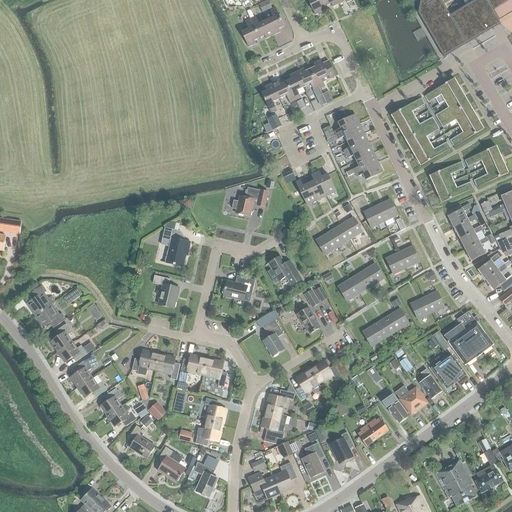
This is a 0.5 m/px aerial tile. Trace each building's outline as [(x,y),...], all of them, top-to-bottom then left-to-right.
[(263,13),(272,8),(268,0),(259,5),(263,13)] [(321,9),(326,6),(322,0),(308,0),(308,1),(315,16),(322,12),(321,9)] [(511,0),(421,0),(419,14),(424,23),(425,23),(429,30),(428,30),(431,34),(435,40),(434,41),(439,49),(439,48),(443,55),(444,57),(454,52),(453,50),(475,37),(477,39),(480,37),(482,35),(481,34),(497,25),(498,26),(501,24),(498,19),(506,14),(511,10),(511,0)] [(266,21),(273,36),(280,32),(279,29),(284,27),(275,7),(269,10),(273,17),(266,21)] [(501,24),(511,41),(511,23),(506,14),(498,19),(501,24)] [(273,36),(266,21),(259,24),(255,17),(254,17),(250,19),(259,38),(264,36),(266,39),(273,36)] [(254,41),(259,38),(250,19),(245,22),(248,29),(241,33),(249,48),(256,44),(254,41)] [(315,68),(310,70),(319,89),(325,86),(323,83),(336,76),(329,61),(323,63),(321,60),(313,64),(315,68)] [(319,89),(310,70),(305,73),(304,69),(296,73),(304,87),(310,84),(314,92),(319,89)] [(297,91),(304,87),(296,73),(289,76),(291,80),(286,82),(295,101),(300,98),(297,91)] [(445,101),(461,92),(454,79),(424,96),(428,103),(427,101),(433,98),(434,99),(441,95),(445,101)] [(295,101),(286,82),(281,84),(279,81),(272,84),(279,99),(286,96),(290,103),(295,101)] [(272,103),(279,99),(272,84),(265,88),(266,91),(261,93),(270,113),(276,110),(272,103)] [(469,104),(461,92),(445,101),(448,108),(441,112),(442,114),(437,117),(436,115),(435,116),(439,122),(469,104)] [(322,95),(316,97),(320,105),(325,102),(322,95)] [(391,115),(399,128),(415,119),(411,112),(419,108),(418,106),(423,103),(424,105),(425,105),(421,98),(391,115)] [(306,107),(302,100),(296,102),(300,110),(306,107)] [(456,120),(459,126),(476,117),(469,104),(439,122),(442,128),(443,127),(442,126),(447,122),(448,124),(456,120)] [(291,122),(296,120),(292,112),(287,114),(291,122)] [(336,136),(359,125),(355,115),(338,123),(341,129),(334,132),(336,136)] [(276,116),(269,119),(274,130),(281,126),(276,116)] [(406,141),(436,123),(432,117),(432,118),(433,119),(427,123),(426,121),(419,125),(415,119),(399,128),(406,141)] [(476,117),(459,126),(463,133),(456,137),(457,139),(451,142),(450,140),(450,141),(453,147),(483,130),(476,117)] [(413,153),(430,144),(426,137),(433,133),(432,131),(438,128),(439,130),(436,123),(406,141),(413,153)] [(347,142),(364,134),(359,125),(336,136),(338,140),(345,137),(347,142)] [(332,137),(335,136),(330,126),(322,130),(327,140),(332,137)] [(345,155),(369,144),(364,134),(347,142),(350,148),(344,151),(345,155)] [(327,140),(329,144),(338,140),(336,136),(327,140)] [(430,144),(413,153),(421,166),(450,149),(447,142),(446,143),(447,144),(442,148),(441,146),(433,150),(430,144)] [(356,161),(373,153),(369,144),(345,155),(347,159),(354,156),(356,161)] [(485,168),(502,160),(496,147),(464,160),(467,167),(468,167),(467,165),(473,163),(474,164),(482,161),(485,168)] [(347,177),(355,174),(378,163),(373,153),(356,161),(359,167),(345,173),(347,177)] [(502,160),(485,168),(488,175),(480,178),(481,180),(475,182),(474,181),(473,181),(476,188),(508,174),(502,160)] [(430,176),(436,189),(453,182),(450,175),(458,172),(457,170),(463,167),(464,169),(461,162),(430,176)] [(378,163),(355,174),(356,178),(363,175),(366,181),(382,173),(378,163)] [(291,170),(282,174),(285,179),(293,175),(291,170)] [(315,173),(326,196),(336,192),(328,175),(322,178),(319,171),(315,173)] [(317,201),(326,196),(315,173),(311,175),(314,182),(309,184),(317,201)] [(317,201),(309,184),(303,187),(300,180),(296,182),(299,189),(298,189),(307,206),(317,201)] [(273,190),(274,183),(267,181),(266,188),(273,190)] [(453,182),(436,189),(442,203),(473,189),(470,182),(470,184),(465,187),(464,185),(456,188),(453,182)] [(265,208),(268,193),(248,188),(246,198),(240,197),(239,202),(234,201),(232,209),(237,210),(236,214),(249,217),(252,204),(257,205),(256,206),(265,208)] [(507,208),(511,206),(511,192),(502,197),(505,204),(500,206),(501,208),(502,210),(507,208)] [(377,206),(384,222),(398,216),(390,200),(377,206)] [(484,214),(492,210),(488,201),(480,205),(484,214)] [(346,214),(352,210),(349,204),(343,208),(346,214)] [(468,221),(467,219),(463,212),(471,208),(469,204),(461,208),(461,210),(450,216),(448,217),(454,228),(468,221)] [(461,208),(459,205),(447,211),(450,216),(461,210),(461,208)] [(371,228),(384,222),(377,206),(364,213),(371,228)] [(480,226),(485,224),(480,213),(473,216),(467,219),(468,221),(454,228),(460,239),(473,232),(473,230),(469,223),(477,219),(480,226)] [(340,225),(350,240),(362,233),(353,218),(340,225)] [(0,219),(0,222),(0,231),(20,234),(21,222),(0,219)] [(479,243),(478,241),(475,234),(488,227),(486,224),(485,224),(480,226),(473,230),(473,232),(460,239),(465,250),(479,243)] [(338,248),(350,240),(340,225),(328,233),(338,248)] [(188,252),(190,243),(179,240),(181,232),(165,228),(161,245),(169,247),(166,263),(183,267),(187,252),(188,252)] [(325,256),(338,248),(328,233),(316,241),(325,256)] [(309,237),(304,240),(307,246),(312,244),(309,237)] [(479,243),(465,250),(471,261),(485,254),(481,245),(488,241),(486,237),(478,241),(479,243)] [(498,243),(502,253),(511,250),(506,239),(498,243)] [(399,253),(407,269),(420,262),(412,246),(399,253)] [(393,275),(407,269),(399,253),(386,259),(393,275)] [(498,271),(497,270),(492,263),(499,258),(497,254),(489,260),(490,261),(478,270),(486,281),(498,271)] [(285,264),(280,257),(268,264),(271,270),(267,272),(275,284),(287,276),(293,286),(302,280),(290,261),(285,264)] [(498,271),(486,281),(493,291),(499,286),(504,292),(511,285),(511,278),(511,277),(506,281),(500,273),(511,265),(508,261),(497,270),(498,271)] [(362,272),(372,287),(384,279),(375,264),(362,272)] [(359,294),(372,287),(362,272),(350,279),(359,294)] [(432,272),(427,275),(430,281),(431,281),(436,278),(432,272)] [(326,283),(333,279),(330,273),(323,277),(326,283)] [(173,309),(178,288),(168,286),(170,280),(154,276),(153,283),(163,286),(159,305),(173,309)] [(252,294),(255,280),(242,277),(240,285),(227,282),(223,298),(224,296),(244,301),(246,293),(252,294)] [(347,302),(359,294),(350,279),(338,287),(347,302)] [(51,305),(52,305),(56,302),(52,297),(48,299),(43,293),(46,292),(42,286),(30,294),(34,299),(27,304),(35,316),(51,305)] [(321,303),(328,299),(321,287),(314,291),(321,303)] [(68,305),(82,295),(78,289),(64,299),(68,305)] [(511,290),(499,299),(505,306),(510,302),(511,303),(511,290)] [(312,308),(319,304),(311,291),(304,295),(312,308)] [(423,298),(431,314),(444,308),(437,292),(423,298)] [(418,320),(431,314),(423,298),(410,304),(418,320)] [(398,299),(391,303),(394,308),(401,304),(398,299)] [(59,316),(52,305),(51,305),(35,316),(43,328),(50,323),(54,328),(65,320),(62,314),(59,316)] [(92,314),(98,310),(94,305),(88,309),(92,314)] [(319,328),(315,321),(316,320),(309,308),(297,315),(305,328),(306,327),(310,334),(319,328)] [(387,317),(396,332),(409,325),(400,309),(387,317)] [(477,324),(468,312),(457,320),(460,325),(444,337),(448,342),(447,343),(448,344),(449,343),(449,344),(465,366),(477,357),(477,358),(481,355),(481,354),(493,346),(477,323),(477,324)] [(384,340),(396,332),(387,317),(375,325),(384,340)] [(273,357),(284,350),(277,338),(283,334),(274,319),(262,327),(269,338),(263,341),(273,357)] [(105,320),(99,324),(98,325),(98,326),(98,327),(99,328),(100,329),(103,329),(109,326),(105,320)] [(58,352),(72,343),(67,336),(72,333),(66,324),(55,332),(58,337),(51,342),(58,352)] [(372,347),(384,340),(375,325),(362,332),(372,347)] [(444,351),(450,347),(439,332),(433,336),(444,351)] [(433,348),(439,344),(434,338),(428,342),(433,348)] [(72,343),(58,352),(65,363),(72,357),(76,362),(87,354),(81,346),(76,349),(72,343)] [(398,358),(404,354),(400,349),(395,353),(398,358)] [(155,371),(159,354),(143,351),(140,360),(134,359),(132,371),(138,372),(137,374),(146,376),(147,369),(155,371)] [(159,354),(155,371),(163,373),(171,375),(170,379),(176,381),(180,364),(174,363),(175,358),(159,354)] [(78,388),(92,379),(87,372),(99,364),(93,355),(75,368),(78,373),(71,378),(78,388)] [(203,375),(207,359),(191,355),(188,365),(187,366),(182,365),(178,381),(186,383),(188,373),(195,374),(203,375)] [(455,384),(458,381),(465,375),(451,355),(432,369),(447,389),(454,383),(455,384)] [(407,373),(413,368),(405,358),(399,363),(407,373)] [(207,359),(203,375),(211,377),(211,378),(219,380),(218,386),(224,387),(227,374),(221,372),(223,363),(207,359)] [(400,366),(396,360),(390,363),(394,370),(400,366)] [(310,370),(319,384),(325,380),(326,380),(333,376),(335,380),(341,376),(334,366),(329,369),(324,361),(310,370)] [(372,377),(378,373),(373,367),(368,371),(372,377)] [(295,390),(302,400),(307,397),(305,393),(311,389),(314,393),(317,394),(323,391),(318,384),(319,384),(310,370),(295,379),(301,387),(295,390)] [(431,400),(433,399),(435,399),(437,397),(438,396),(442,392),(430,377),(431,376),(426,370),(420,374),(425,380),(420,384),(431,400)] [(358,388),(363,384),(357,377),(352,381),(358,388)] [(92,379),(78,388),(85,398),(92,393),(96,398),(107,390),(101,382),(96,385),(92,379)] [(409,394),(404,387),(395,393),(400,400),(411,415),(412,414),(414,414),(416,412),(416,411),(427,403),(416,389),(409,394)] [(108,417),(121,407),(117,401),(122,397),(116,389),(105,397),(108,401),(101,407),(108,417)] [(145,390),(139,392),(142,401),(148,399),(145,390)] [(281,415),(283,408),(284,408),(286,399),(293,401),(295,394),(280,391),(279,397),(269,395),(265,411),(281,415)] [(183,404),(186,394),(177,392),(175,401),(183,404)] [(399,424),(408,417),(393,394),(382,402),(386,409),(391,406),(392,407),(388,409),(389,410),(388,412),(390,414),(392,414),(399,424)] [(206,422),(222,426),(226,410),(216,407),(218,401),(206,399),(205,405),(209,406),(207,414),(208,414),(206,422)] [(158,421),(167,413),(157,402),(148,411),(158,421)] [(347,410),(343,403),(334,408),(337,415),(347,410)] [(125,404),(121,407),(108,417),(115,427),(122,422),(126,427),(137,419),(131,411),(130,409),(129,410),(125,404)] [(141,418),(148,413),(142,405),(135,410),(141,418)] [(287,416),(281,415),(265,411),(261,428),(271,430),(269,437),(265,436),(264,442),(276,445),(277,439),(282,440),(284,433),(283,433),(287,416)] [(146,429),(153,421),(147,415),(140,423),(146,429)] [(368,425),(378,439),(389,431),(380,419),(376,421),(375,419),(368,425)] [(222,426),(206,422),(204,430),(199,428),(195,444),(207,447),(209,440),(218,442),(222,426)] [(366,447),(378,439),(368,425),(360,430),(361,432),(358,435),(366,447)] [(147,460),(155,447),(141,438),(145,432),(136,426),(130,436),(135,440),(129,448),(147,460)] [(321,443),(329,439),(323,427),(315,431),(321,443)] [(190,443),(193,433),(181,430),(178,440),(190,443)] [(311,443),(318,440),(315,433),(307,436),(311,443)] [(339,464),(352,457),(349,450),(354,447),(347,433),(341,436),(343,439),(330,445),(339,464)] [(283,459),(293,455),(288,442),(278,446),(283,459)] [(310,478),(324,472),(318,458),(323,456),(318,444),(304,450),(308,457),(302,460),(310,478)] [(495,446),(491,448),(492,451),(492,452),(494,456),(499,463),(502,469),(506,467),(510,472),(511,470),(511,445),(508,448),(499,453),(497,449),(495,446)] [(176,483),(185,469),(179,465),(183,458),(166,447),(157,460),(162,464),(158,471),(176,483)] [(479,480),(475,482),(481,494),(503,482),(497,470),(496,470),(493,465),(497,463),(490,450),(484,454),(483,454),(490,467),(476,474),(479,480)] [(211,452),(209,457),(220,461),(222,455),(211,452)] [(189,476),(194,466),(193,466),(197,459),(190,456),(186,464),(189,466),(185,474),(189,476)] [(254,472),(266,467),(263,459),(251,464),(254,472)] [(476,497),(471,486),(473,485),(460,461),(435,474),(448,498),(451,497),(457,507),(465,503),(469,501),(468,501),(476,497)] [(209,498),(218,479),(209,475),(211,469),(198,463),(194,472),(203,476),(195,492),(209,498)] [(273,477),(280,494),(293,489),(290,481),(297,478),(290,463),(280,468),(282,473),(273,477)] [(280,494),(273,477),(263,481),(260,473),(248,478),(254,493),(262,489),(267,500),(280,494)] [(88,511),(101,498),(91,489),(80,501),(85,505),(81,509),(77,511),(88,511)] [(427,511),(420,496),(412,500),(411,498),(396,505),(399,511),(427,511)] [(386,510),(393,507),(388,497),(381,500),(386,510)] [(88,511),(106,511),(111,508),(101,498),(88,511)]
